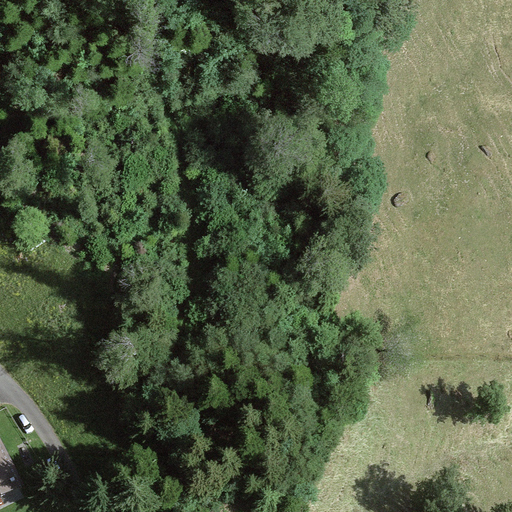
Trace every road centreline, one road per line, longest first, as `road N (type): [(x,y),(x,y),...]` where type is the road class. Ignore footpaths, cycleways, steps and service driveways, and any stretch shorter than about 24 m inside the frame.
road 1 (track): [(62,457),(154,377),(181,324),(192,262),(155,0)]
road 2 (unclassified): [(0,377),(54,441),(89,511)]
